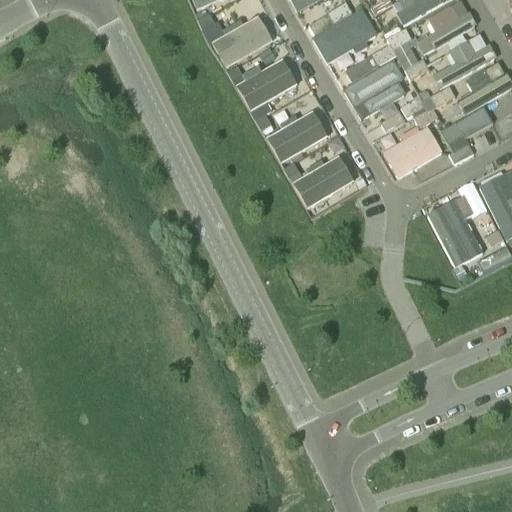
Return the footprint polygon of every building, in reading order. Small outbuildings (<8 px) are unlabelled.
[(183,0),(191,16),(224,0),(183,0)] [(290,0),(294,7),(301,18),(331,2),(330,0),(290,0)] [(409,22),(450,0),(401,0),(398,2),(409,22)] [(327,18),(334,31),(354,20),(346,7),(327,18)] [(330,74),(386,44),(367,12),(354,20),(334,31),(315,42),(312,44),(330,74)] [(334,31),(327,18),(308,29),(315,42),(334,31)] [(429,56),(473,32),(466,19),(422,44),(429,56)] [(209,20),(198,26),(203,38),(215,30),(209,20)] [(222,74),(270,47),(256,23),(208,51),(222,74)] [(393,55),(407,48),(412,45),(406,33),(387,44),(393,55)] [(437,93),(496,64),(490,51),(474,59),(467,45),(447,55),(454,70),(431,81),(437,93)] [(345,76),(351,88),(396,61),(389,50),(345,76)] [(248,116),(294,87),(280,64),(234,93),(248,116)] [(419,67),(404,75),(411,87),(430,76),(423,64),(419,67)] [(355,113),(403,86),(392,67),(345,94),(355,113)] [(237,72),(227,78),(233,89),(244,82),(237,72)] [(456,107),(463,119),(511,90),(505,78),(456,107)] [(436,113),(455,103),(448,92),(431,102),(436,113)] [(423,107),(420,101),(400,112),(407,124),(412,121),(427,113),(423,107)] [(430,110),(427,113),(412,121),(419,133),(437,122),(430,110)] [(462,139),(464,142),(490,127),(482,113),(440,137),(447,149),(462,139)] [(281,166),(325,140),(311,116),(262,145),(276,169),(281,166)] [(380,128),(386,138),(405,127),(398,116),(380,128)] [(261,137),(272,131),(265,120),(255,127),(261,137)] [(381,159),(397,187),(443,161),(427,132),(381,159)] [(454,169),(473,159),(463,142),(448,150),(452,157),(448,159),(454,169)] [(337,164),(293,194),(306,214),(350,184),(337,164)] [(299,180),(300,179),(294,169),(283,175),(292,190),(301,184),(299,180)] [(508,242),(511,240),(511,175),(483,190),(508,242)] [(453,272),(478,257),(452,206),(426,222),(453,272)] [(486,242),(491,252),(504,246),(498,235),(486,242)]
